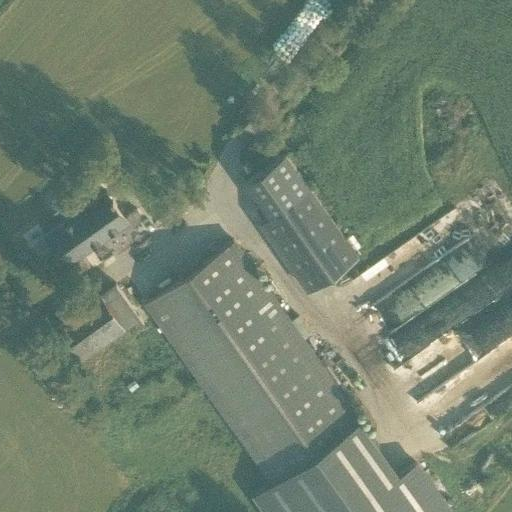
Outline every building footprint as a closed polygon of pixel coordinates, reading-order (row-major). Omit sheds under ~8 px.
[(305,294),(357,258),(285,155),(243,184),(265,215),(255,222),(305,294)] [(427,334),(511,285),(475,225),(511,203),(511,179),(378,257),(397,289),(360,311),(375,337),(415,314),(427,334)] [(106,189),(41,235),(65,269),(130,223),(106,189)] [(251,497),(261,511),(447,511),(451,509),(417,460),(397,474),(234,239),(140,304),(267,486),(251,497)] [(48,328),(76,366),(140,320),(113,281),(48,328)]
